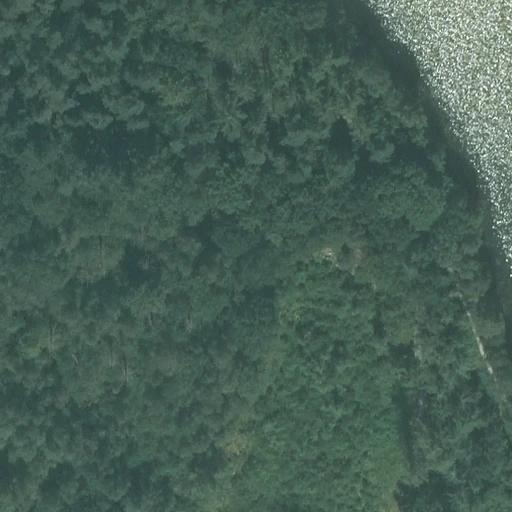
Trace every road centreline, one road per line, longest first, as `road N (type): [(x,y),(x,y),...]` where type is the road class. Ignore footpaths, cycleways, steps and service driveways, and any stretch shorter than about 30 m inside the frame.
road 1 (track): [(268,0),(300,20),(391,115),(511,419)]
road 2 (track): [(394,199),(0,148)]
